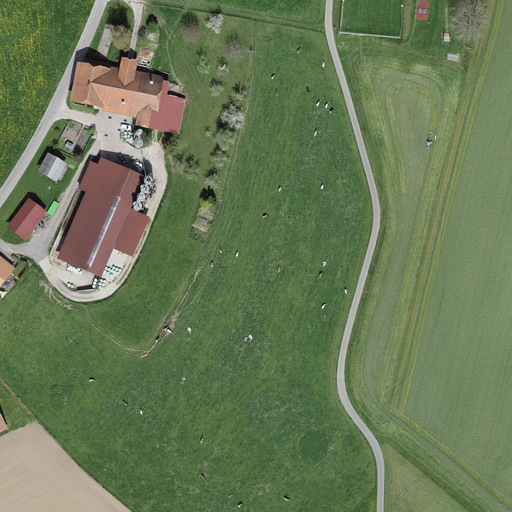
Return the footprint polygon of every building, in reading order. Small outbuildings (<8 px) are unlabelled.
[(133,64),(123,62),(120,77),(80,69),(75,100),(100,105),(101,103),(141,111),(138,125),(178,133),(184,100),(157,95),(159,85),(130,79),(133,64)] [(143,179),(101,160),(92,180),(94,181),(60,259),(101,277),(143,179)] [(60,165),(50,161),(44,172),(54,176),(60,165)] [(42,212),(30,202),(9,228),(22,238),(42,212)] [(0,264),(0,282),(9,272),(0,264)]
